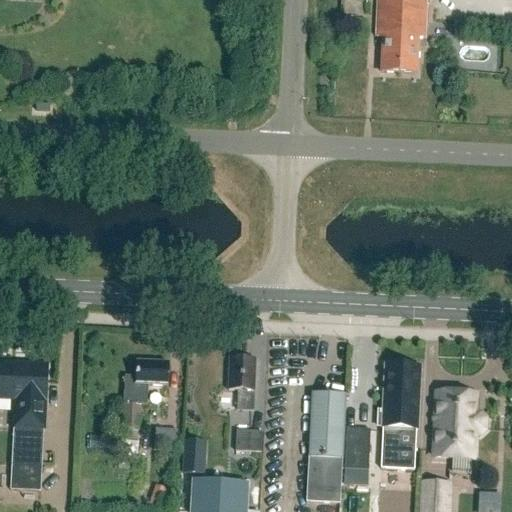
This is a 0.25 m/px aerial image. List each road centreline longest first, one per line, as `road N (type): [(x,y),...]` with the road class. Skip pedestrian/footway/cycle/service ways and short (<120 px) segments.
road 1 (unclassified): [(0,132),(288,146)]
road 2 (tertiary): [(284,303),(0,290)]
road 3 (tertiary): [(511,312),(284,303)]
road 4 (unclassified): [(511,156),(288,146)]
road 5 (tertiary): [(284,303),(288,146)]
road 6 (tertiary): [(288,146),(295,0)]
